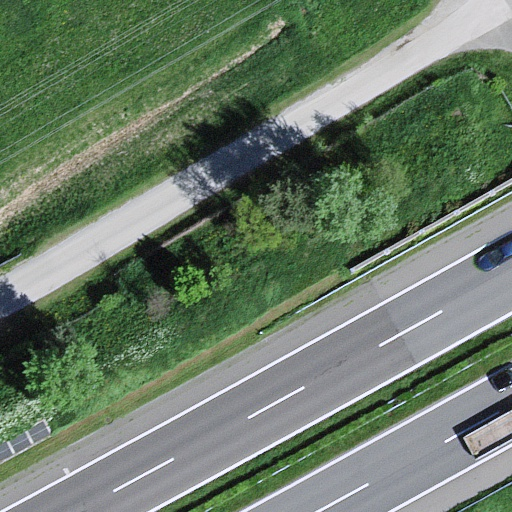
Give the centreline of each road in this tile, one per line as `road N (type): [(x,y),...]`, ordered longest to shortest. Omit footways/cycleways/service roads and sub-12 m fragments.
road 1 (unclassified): [(0,288),(511,1)]
road 2 (motorway): [(511,270),(71,511)]
road 3 (motorway): [(320,511),(511,406)]
